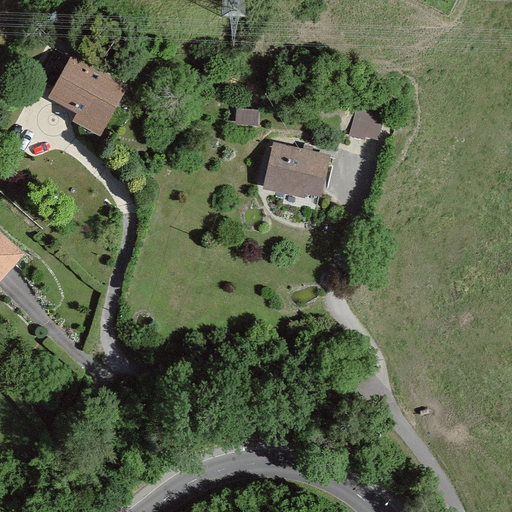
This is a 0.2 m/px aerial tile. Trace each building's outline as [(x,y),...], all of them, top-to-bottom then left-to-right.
[(75,60),(53,103),(110,132),(132,89),(75,60)] [(385,116),(357,108),(349,136),(365,141),(366,138),(378,141),(385,116)] [(238,110),(237,124),(258,126),(259,111),(238,110)] [(331,157),(274,144),(263,190),(305,200),(306,195),(322,198),(331,157)] [(0,232),(0,290),(28,255),(0,232)]
